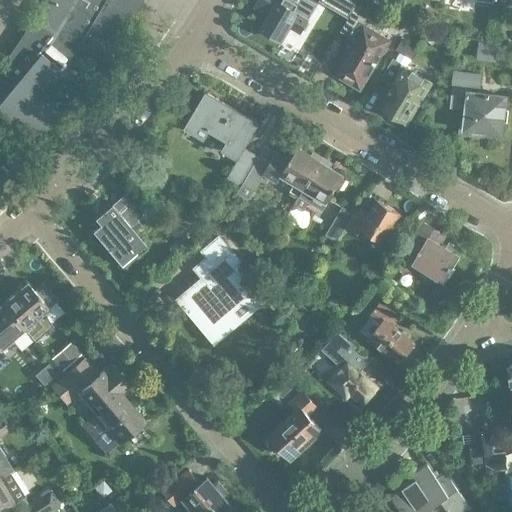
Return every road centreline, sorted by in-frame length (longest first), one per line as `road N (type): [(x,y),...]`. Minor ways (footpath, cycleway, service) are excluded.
road 1 (unclassified): [(281,511),(33,213)]
road 2 (residential): [(511,230),(199,33)]
road 3 (unclassified): [(313,511),(415,407),(474,326)]
road 4 (residential): [(33,213),(199,33)]
